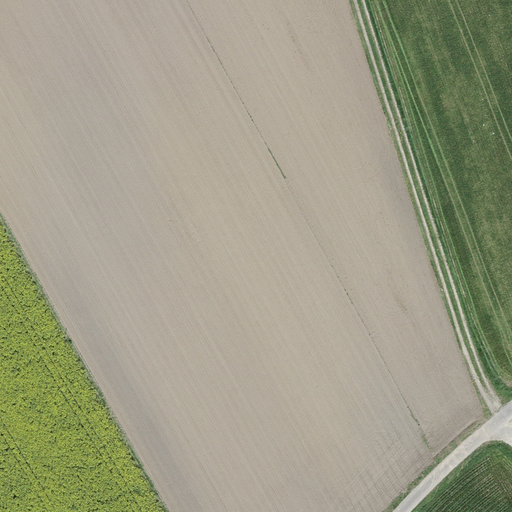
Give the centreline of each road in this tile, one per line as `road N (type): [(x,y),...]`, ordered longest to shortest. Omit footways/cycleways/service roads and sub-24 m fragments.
road 1 (track): [(360,0),(476,372),(511,436)]
road 2 (unclassified): [(511,411),(398,511)]
